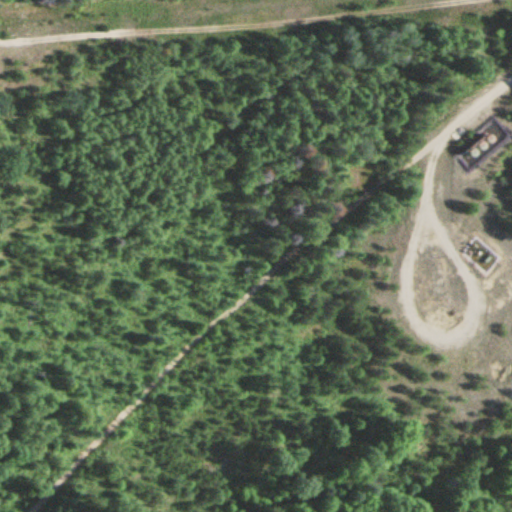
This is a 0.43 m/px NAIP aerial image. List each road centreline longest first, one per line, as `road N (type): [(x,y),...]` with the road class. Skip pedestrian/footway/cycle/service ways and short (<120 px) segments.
road 1 (track): [(29,511),(290,256),(348,217),(434,140)]
road 2 (track): [(0,40),(93,41),(504,0)]
